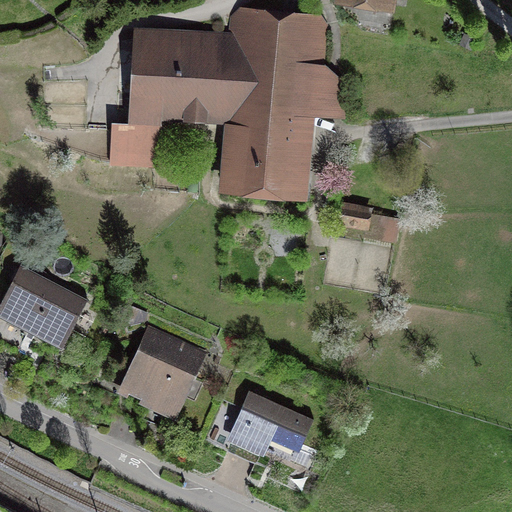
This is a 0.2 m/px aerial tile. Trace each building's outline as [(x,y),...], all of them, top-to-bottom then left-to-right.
[(321,16),(245,9),(234,146),(225,145),(222,180),(297,187),(304,113),(343,117),(344,105),(335,105),(337,86),(341,87),(342,83),(322,65),(326,24),(321,16)] [(225,39),(139,34),(135,112),(221,116),(225,39)] [(155,132),(116,130),(115,162),(153,165),(155,132)] [(368,210),(343,205),(340,221),(365,225),(368,210)] [(84,300),(20,268),(0,306),(0,340),(19,350),(30,328),(62,344),(84,300)] [(212,361),(152,334),(130,381),(126,379),(114,405),(140,416),(140,414),(142,415),(144,409),(150,411),(154,404),(159,406),(163,396),(176,401),(188,374),(203,381),(212,361)] [(247,406),(233,436),(262,450),(271,430),(298,442),(309,417),(253,392),(257,382),(244,376),(236,393),(227,389),(224,396),(247,406)]
